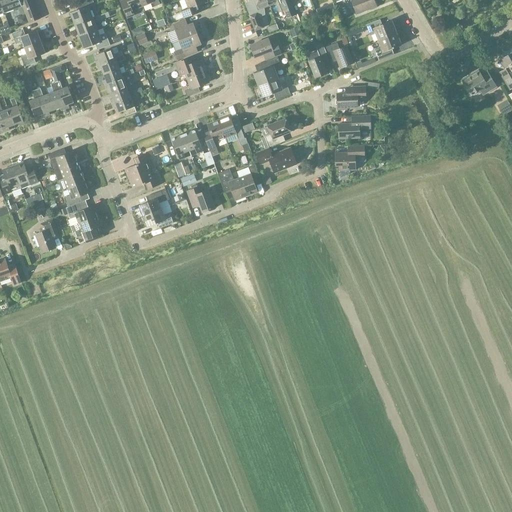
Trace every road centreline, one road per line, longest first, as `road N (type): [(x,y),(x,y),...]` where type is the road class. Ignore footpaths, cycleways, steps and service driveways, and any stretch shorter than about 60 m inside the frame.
road 1 (residential): [(131,229),(148,243),(313,173),(320,162),(317,90)]
road 2 (residential): [(103,145),(242,92)]
road 3 (residential): [(89,125),(100,112),(45,0)]
